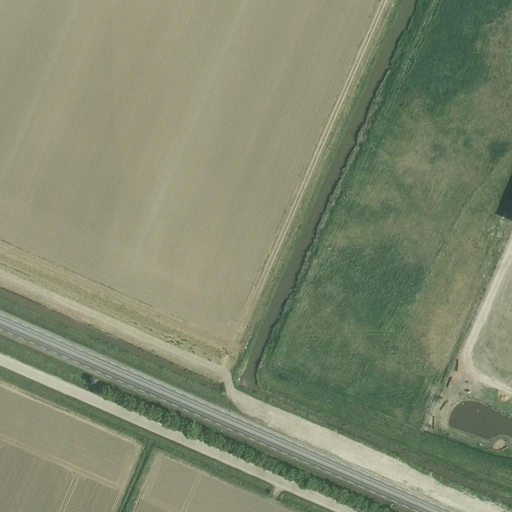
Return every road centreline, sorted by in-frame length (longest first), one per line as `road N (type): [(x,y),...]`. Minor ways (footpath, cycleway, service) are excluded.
road 1 (primary): [(433,511),(0,322)]
road 2 (unclassified): [(347,511),(0,359)]
road 3 (track): [(511,392),(467,365),(511,248)]
